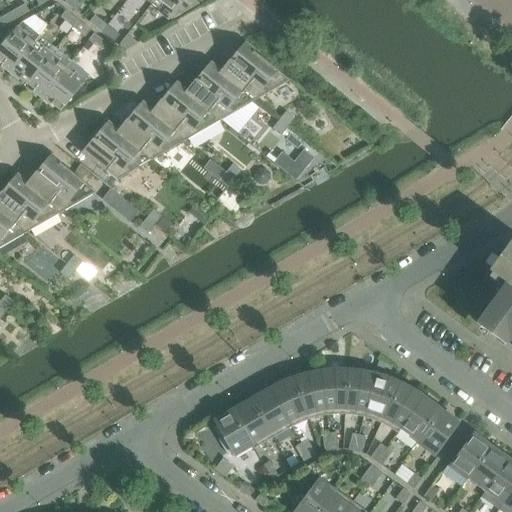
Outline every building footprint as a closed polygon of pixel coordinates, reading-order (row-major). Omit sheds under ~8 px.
[(77,0),(66,0),(65,2),(77,12),(83,4),(77,0)] [(155,0),(152,4),(171,20),(199,4),(194,0),(155,0)] [(45,10),(55,18),(63,7),(58,3),(45,10)] [(25,4),(11,12),(15,19),(29,12),(25,4)] [(61,17),(74,27),(79,20),(67,10),(61,17)] [(0,23),(2,27),(15,19),(11,12),(0,18),(0,23)] [(91,22),(103,31),(108,24),(96,15),(91,22)] [(91,30),(79,20),(74,27),(86,37),(91,30)] [(0,36),(0,63),(11,72),(34,43),(41,35),(23,21),(10,38),(5,34),(0,36)] [(121,34),(108,24),(103,31),(115,41),(121,34)] [(107,43),(95,33),(90,40),(102,49),(107,43)] [(11,72),(27,85),(56,48),(41,35),(34,43),(11,72)] [(127,35),(119,46),(125,51),(138,43),(127,35)] [(89,42),(84,48),(91,54),(96,47),(89,42)] [(232,67),(225,76),(225,77),(255,101),(290,81),(244,45),(229,64),(232,67)] [(27,85),(43,98),(66,68),(72,61),(56,48),(27,85)] [(198,87),(191,96),(191,97),(221,121),(255,101),(225,77),(225,76),(210,64),(194,84),(198,87)] [(84,82),(66,68),(43,98),(60,112),(84,82)] [(164,107),(157,116),(156,116),(187,141),(221,121),(191,97),(191,96),(176,84),(160,104),(164,107)] [(130,127),(123,136),(122,136),(152,160),(187,141),(156,116),(157,116),(142,104),(126,124),(130,127)] [(286,112),(279,121),(288,128),(295,119),(286,112)] [(281,136),(288,128),(279,121),(273,129),(281,136)] [(117,181),(152,160),(122,136),(123,136),(108,124),(92,143),(96,146),(87,157),(117,181)] [(39,179),(32,188),(31,189),(61,213),(96,193),(51,156),(35,176),(39,179)] [(233,165),(226,173),(235,179),(242,171),(233,165)] [(258,169),(254,174),(254,181),(259,185),(266,184),(270,178),(270,173),(265,168),(258,169)] [(228,188),(235,179),(226,173),(220,181),(228,188)] [(5,199),(0,204),(0,211),(27,233),(61,213),(31,189),(32,188),(17,176),(1,196),(5,199)] [(111,190),(102,201),(116,212),(125,201),(111,190)] [(153,210),(146,218),(155,225),(162,217),(153,210)] [(0,248),(27,233),(0,211),(0,248)] [(162,217),(155,225),(165,234),(172,225),(162,217)] [(148,234),(155,225),(146,218),(139,227),(148,234)] [(511,246),(510,245),(491,271),(508,283),(478,325),(504,344),(508,339),(511,341),(511,246)] [(74,257),(67,265),(75,271),(82,263),(74,257)] [(68,280),(75,271),(67,265),(60,273),(68,280)] [(5,296),(0,302),(0,305),(7,311),(13,302),(5,296)] [(345,415),(347,372),(336,371),(321,373),(327,416),(336,415),(345,415)] [(363,418),(375,376),(368,374),(353,372),(347,372),(345,415),(354,416),(363,418)] [(327,416),(321,373),(306,376),(293,379),(307,420),(309,420),(317,417),(327,416)] [(382,424),(400,385),(396,383),(382,378),(375,376),(363,418),(372,420),(381,424),(382,424)] [(307,420),(293,379),(291,380),(278,386),(268,391),(290,428),(300,423),(307,420)] [(400,430),(423,399),(410,390),(400,385),(382,424),(389,428),(398,434),(400,430)] [(290,428),(268,391),(250,402),(271,439),(290,428)] [(417,442),(440,411),(423,399),(400,430),(417,442)] [(271,439),(250,402),(232,412),(251,445),(253,450),(271,439)] [(435,455),(458,424),(440,411),(417,442),(435,455)] [(251,445),(232,412),(214,422),(222,437),(218,439),(227,455),(231,452),(233,456),(251,445)] [(338,450),(336,433),(329,434),(331,451),(338,450)] [(331,451),(329,434),(322,435),(325,452),(331,451)] [(355,452),(359,436),(352,434),(348,450),(355,452)] [(461,488),(468,479),(490,448),(472,435),(450,465),(448,464),(441,473),(461,488)] [(362,454),(366,437),(359,436),(355,452),(362,454)] [(315,455),(307,440),(301,444),(309,458),(315,455)] [(309,458),(301,444),(295,447),(303,462),(309,458)] [(376,462),(386,448),(380,444),(370,458),(376,462)] [(382,466),(391,453),(386,448),(376,462),(382,466)] [(485,492),(508,461),(490,448),(468,479),(485,492)] [(225,479),(233,467),(223,460),(215,471),(225,479)] [(498,510),(511,491),(511,463),(508,461),(485,492),(481,497),(498,510)] [(278,476),(270,462),(264,465),(272,480),(278,476)] [(367,484),(377,470),(371,466),(361,479),(367,484)] [(372,488),(382,474),(377,470),(367,484),(372,488)] [(414,490),(421,479),(414,474),(406,484),(414,490)] [(320,511),(336,490),(319,478),(294,511),(320,511)] [(254,490),(244,483),(239,490),(249,498),(254,490)] [(431,502),(438,492),(431,486),(424,497),(431,502)] [(402,505),(410,495),(403,489),(395,500),(402,505)] [(345,511),(353,503),(336,490),(320,511),(345,511)] [(511,511),(511,491),(498,510),(500,511),(511,511)] [(270,502),(260,494),(254,501),(265,509),(270,502)] [(423,511),(427,507),(420,502),(412,511),(423,511)] [(365,511),(353,503),(345,511),(365,511)]
